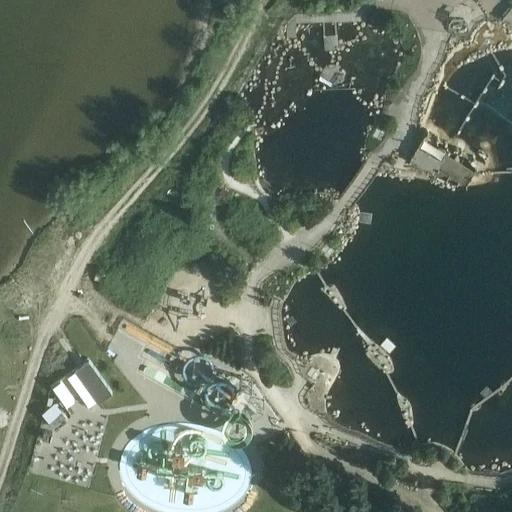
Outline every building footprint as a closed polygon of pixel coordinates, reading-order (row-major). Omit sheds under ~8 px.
[(418,146),(410,161),(434,175),(435,173),(446,180),(446,178),(455,183),(457,180),(466,185),(475,170),(445,153),(441,159),(418,146)] [(218,331),(229,330),(228,318),(217,319),(218,331)] [(112,391),(88,359),(75,368),(99,401),(112,391)] [(96,400),(75,371),(67,376),(89,406),(96,400)] [(60,381),(53,386),(66,406),(74,401),(60,381)] [(49,421),(56,428),(69,418),(62,410),(49,421)] [(42,431),(28,452),(39,460),(53,438),(42,431)]
